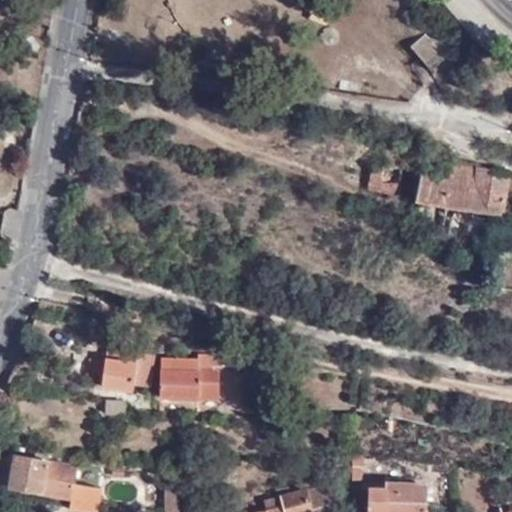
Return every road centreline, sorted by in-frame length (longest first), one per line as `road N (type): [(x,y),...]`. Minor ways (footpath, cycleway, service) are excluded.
road 1 (unknown): [(32,245),(338,337),(511,370)]
road 2 (residential): [(0,354),(32,245),(77,0)]
